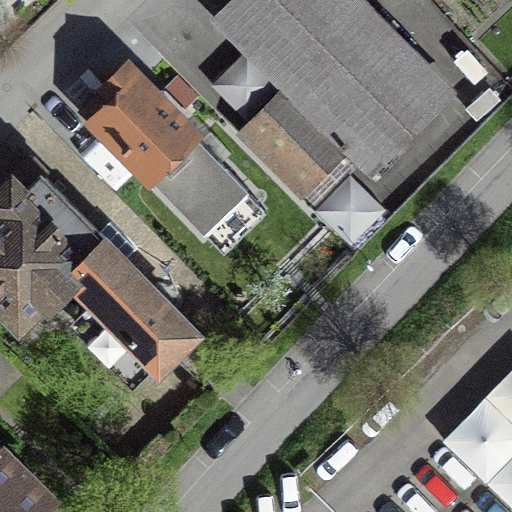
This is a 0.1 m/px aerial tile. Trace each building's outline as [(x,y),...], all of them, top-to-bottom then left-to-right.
[(0,0),(0,24),(27,1),(26,0),(0,0)] [(446,92),(351,0),(238,0),(218,21),(291,91),(253,129),(313,187),(351,148),(372,168),(446,92)] [(83,110),(203,232),(248,189),(128,66),(83,110)] [(198,335),(33,173),(0,206),(0,294),(27,321),(70,277),(164,369),(198,335)] [(511,511),(511,377),(446,444),(484,481),(453,511),(511,511)] [(0,453),(0,511),(38,511),(49,502),(0,453)]
